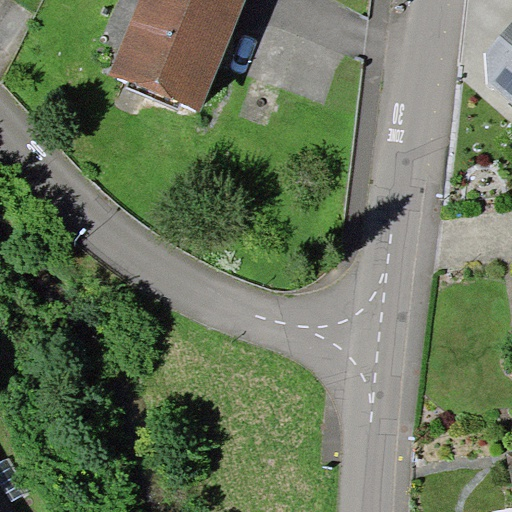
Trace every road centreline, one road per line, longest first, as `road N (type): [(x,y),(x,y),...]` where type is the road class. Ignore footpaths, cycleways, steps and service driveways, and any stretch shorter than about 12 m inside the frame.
road 1 (residential): [(0,127),(116,246),(216,306),(377,357)]
road 2 (residential): [(377,357),(427,0)]
road 3 (residential): [(377,511),(377,357)]
